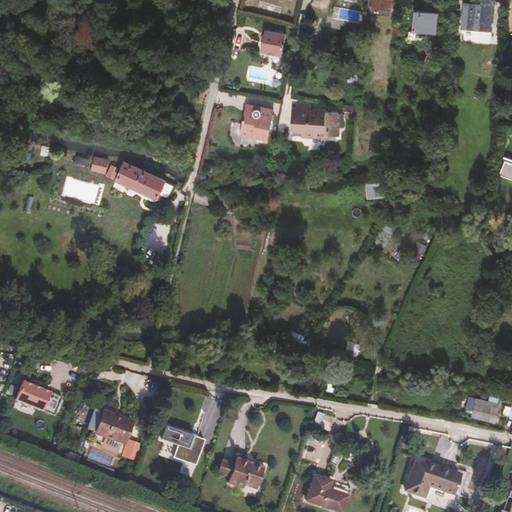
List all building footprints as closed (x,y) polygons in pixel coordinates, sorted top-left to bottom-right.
[(369,0),(369,7),(388,10),(389,0),(369,0)] [(388,10),(369,7),(368,13),(388,16),(388,10)] [(423,33),(436,34),(437,15),(414,13),(412,34),(409,34),(408,42),(422,43),(423,33)] [(460,24),(458,47),(488,51),(491,23),(477,21),(477,25),(460,24)] [(263,71),(276,74),(278,63),(287,64),(289,55),(268,50),(263,71)] [(276,74),(284,75),(287,64),(278,63),(276,74)] [(353,91),(355,71),(348,71),(346,91),(353,91)] [(266,141),(271,115),(258,112),(256,111),(255,107),(247,106),(246,112),(243,112),(239,131),(247,137),(254,138),(255,141),(261,142),(263,140),(266,141)] [(298,136),(297,146),(325,146),(325,143),(334,143),(334,134),(337,134),(337,122),(327,122),(327,119),(304,119),(304,115),(303,113),(292,114),(291,115),(291,122),(286,122),(286,136),(298,136)] [(23,166),(25,154),(3,150),(2,161),(23,166)] [(102,173),(106,160),(97,157),(92,170),(102,173)] [(511,159),(505,157),(498,173),(511,178),(511,159)] [(113,177),(118,164),(112,161),(106,174),(113,177)] [(156,195),(163,179),(121,164),(115,178),(156,195)] [(227,203),(216,201),(215,211),(226,213),(227,203)] [(352,344),(349,356),(367,360),(371,343),(353,339),(352,344)] [(339,354),(349,356),(352,344),(342,342),(339,354)] [(11,401),(51,417),(59,398),(36,389),(29,386),(19,382),(11,401)] [(494,404),(466,395),(463,406),(469,408),(468,414),(490,420),(494,404)] [(94,435),(122,446),(131,424),(102,413),(101,414),(93,411),(86,430),(95,433),(94,435)] [(314,423),(320,424),(324,413),(317,411),(314,423)] [(194,468),(202,442),(162,430),(158,444),(175,449),(171,461),(194,468)] [(124,443),(118,458),(130,463),(136,448),(124,443)] [(67,455),(63,464),(73,468),(76,459),(67,455)] [(455,474),(412,457),(400,488),(418,495),(419,492),(443,501),(453,499),(461,478),(455,475),(455,474)] [(231,466),(227,478),(225,484),(240,489),(242,486),(258,492),(266,468),(241,460),(240,465),(232,462),(231,466)] [(215,474),(227,478),(231,466),(219,462),(215,474)] [(302,500),(334,511),(338,511),(346,488),(311,475),(302,500)] [(511,511),(511,494),(505,492),(504,492),(502,498),(511,501),(510,504),(507,503),(503,511),(498,511),(497,511),(496,511),(495,511),(511,511)]
